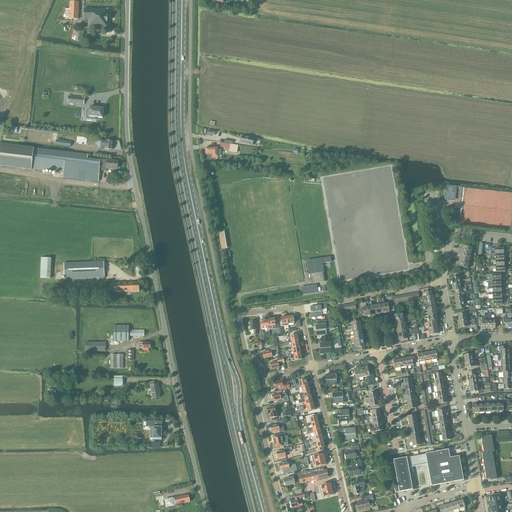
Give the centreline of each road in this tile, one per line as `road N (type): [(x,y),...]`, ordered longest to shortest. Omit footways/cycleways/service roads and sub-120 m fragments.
road 1 (primary): [(263,511),(183,159),(182,0)]
road 2 (unclassified): [(207,511),(135,182),(128,0)]
road 3 (residential): [(264,376),(243,346),(239,316),(250,313),(300,307),(312,367)]
road 4 (residential): [(312,367),(349,511)]
road 5 (residential): [(284,511),(259,411),(264,376)]
road 6 (track): [(136,187),(0,169)]
